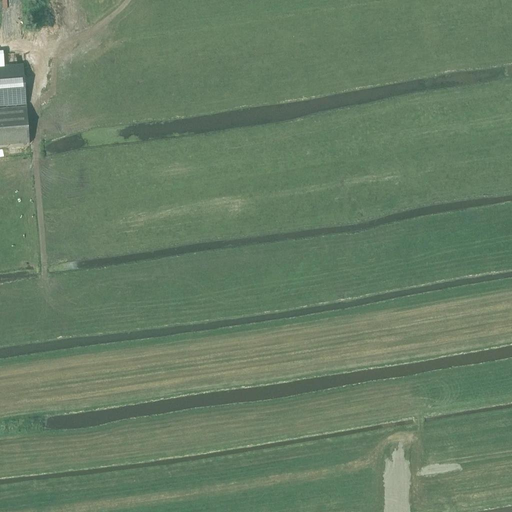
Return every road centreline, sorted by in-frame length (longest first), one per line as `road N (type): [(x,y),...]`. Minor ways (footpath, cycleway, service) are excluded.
road 1 (track): [(0,447),(410,408)]
road 2 (track): [(511,454),(424,436),(421,475),(453,511)]
